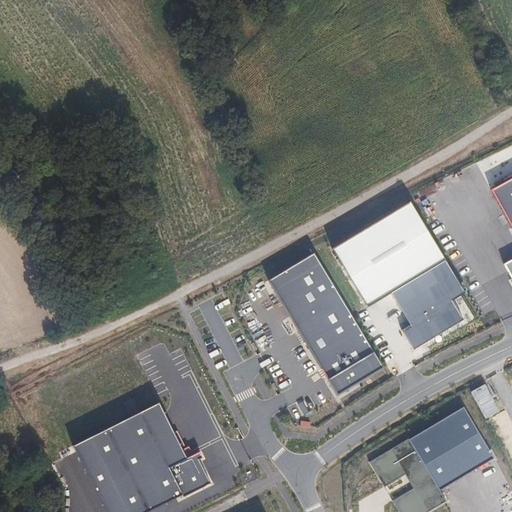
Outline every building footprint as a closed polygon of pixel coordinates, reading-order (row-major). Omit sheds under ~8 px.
[(511,170),(487,183),(511,228),(511,170)] [(412,208),(333,254),(368,311),(392,296),(445,264),(412,208)] [(511,253),(503,258),(511,274),(511,253)] [(314,258),(269,285),(338,401),(383,371),(314,258)] [(445,264),(392,296),(411,328),(402,334),(414,353),(464,323),(453,304),(465,296),(445,264)] [(154,401),(69,445),(104,511),(144,511),(181,493),(183,497),(210,482),(196,454),(185,460),(154,401)] [(463,405),(408,439),(439,490),(494,456),(463,405)] [(439,490),(408,439),(369,462),(384,486),(403,474),(412,488),(392,500),(399,511),(424,511),(445,500),(439,490)]
